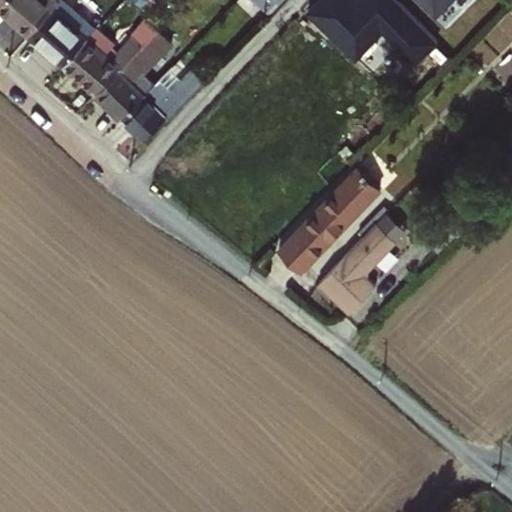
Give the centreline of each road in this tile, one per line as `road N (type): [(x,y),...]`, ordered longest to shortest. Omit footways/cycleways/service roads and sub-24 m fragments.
road 1 (residential): [(130,177),(511,490)]
road 2 (residential): [(299,0),(130,177)]
road 3 (residential): [(0,62),(130,177)]
